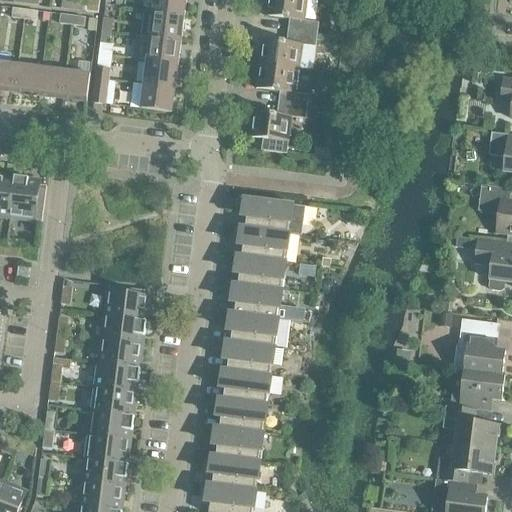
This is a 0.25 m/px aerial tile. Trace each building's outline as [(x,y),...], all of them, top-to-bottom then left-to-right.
[(62,10),(74,11),(75,2),(63,0),(62,10)] [(88,0),(88,4),(75,2),(74,11),(99,14),(100,0),(88,0)] [(185,18),(187,0),(155,0),(154,14),(185,18)] [(305,22),(307,0),(267,0),(266,17),(294,21),(293,33),(318,36),(319,24),(305,22)] [(13,19),(25,20),(26,11),(14,9),(13,19)] [(25,20),(37,22),(38,13),(26,11),(25,20)] [(182,42),(185,18),(154,14),(145,12),(142,37),(151,38),(182,42)] [(74,17),(61,16),(60,25),(73,26),(74,17)] [(85,28),(86,19),(74,17),(73,26),(85,28)] [(104,20),(103,31),(112,33),(114,21),(104,20)] [(110,46),(112,33),(103,31),(101,44),(110,46)] [(263,41),(259,65),(299,70),(302,46),(316,48),(318,36),(293,33),(291,44),(263,41)] [(179,66),(182,42),(151,38),(148,62),(179,66)] [(148,62),(145,85),(176,89),(179,66),(148,62)] [(0,91),(15,94),(19,67),(0,64),(0,91)] [(256,90),(285,93),(283,106),(308,109),(310,96),(295,94),(299,70),(259,65),(256,90)] [(43,70),(19,67),(15,94),(40,97),(43,70)] [(40,97),(63,100),(67,73),(43,70),(40,97)] [(111,71),(98,70),(97,79),(109,81),(111,71)] [(91,76),(67,73),(63,100),(88,103),(91,76)] [(106,105),(109,81),(97,79),(93,104),(106,105)] [(502,101),(511,102),(511,117),(511,120),(511,119),(511,81),(505,80),(502,101)] [(173,114),(176,89),(145,85),(142,110),(173,114)] [(288,155),(289,143),(292,118),(307,120),(308,109),(283,106),(282,117),(253,113),(250,138),(264,140),(262,152),(288,155)] [(511,136),(492,134),(489,157),(506,159),(504,173),(511,174),(511,136)] [(313,157),(324,159),(325,149),(314,147),(313,157)] [(0,217),(11,219),(16,179),(15,179),(0,177),(0,217)] [(15,178),(15,179),(16,179),(11,219),(42,223),(47,187),(40,186),(41,182),(29,181),(29,180),(15,178)] [(511,190),(482,187),(479,212),(500,215),(498,233),(511,235),(511,190)] [(247,229),(247,230),(289,235),(291,235),(302,236),(306,208),(294,207),(294,206),(246,200),(244,213),(249,214),(247,229)] [(289,235),(247,230),(247,229),(242,229),(240,241),(245,242),(243,258),(243,259),(285,264),(286,263),(287,253),(288,253),(291,235),(289,235)] [(456,249),(470,251),(471,240),(458,238),(456,249)] [(509,245),(479,241),(475,266),(492,268),(490,281),(491,281),(490,289),(492,291),(502,293),(504,290),(505,283),(511,284),(511,258),(507,258),(509,245)] [(23,250),(7,248),(6,258),(22,260),(23,250)] [(241,271),(239,286),(239,287),(282,292),(283,282),(285,282),(287,263),(286,263),(285,264),(243,259),(243,258),(238,257),(237,270),(241,271)] [(323,259),(322,268),(330,269),(331,261),(323,259)] [(31,269),(19,267),(18,279),(29,281),(31,269)] [(238,299),(236,315),(236,316),(278,321),(278,320),(279,310),(281,310),(283,292),(282,292),(239,287),(239,286),(235,286),(233,299),(238,299)] [(318,287),(317,294),(325,295),(326,288),(318,287)] [(64,288),(62,303),(71,304),(73,289),(64,288)] [(106,318),(146,323),(149,299),(145,299),(145,293),(110,289),(106,318)] [(441,312),(452,313),(453,304),(442,303),(441,312)] [(278,320),(278,321),(236,316),(236,315),(231,314),(229,327),(234,328),(232,344),(274,350),(274,349),(275,339),(277,339),(279,321),(278,320)] [(440,314),(439,328),(452,329),(454,316),(440,314)] [(146,323),(106,318),(103,342),(143,347),(144,337),(145,337),(147,323),(146,323)] [(60,320),(58,336),(67,337),(69,322),(60,320)] [(506,353),(489,351),(492,325),(464,321),(461,347),(458,347),(455,372),(465,373),(503,378),(503,377),(506,353)] [(65,353),(67,337),(58,336),(56,352),(65,353)] [(103,342),(100,366),(140,371),(140,370),(143,347),(103,342)] [(231,356),(228,372),(228,373),(270,378),(272,367),(273,368),(276,349),(274,349),(274,350),(232,344),(227,343),(226,356),(231,356)] [(54,368),(52,384),(61,385),(63,372),(63,370),(71,370),(72,362),(54,360),(54,362),(54,368)] [(100,366),(97,390),(137,395),(138,384),(139,384),(141,371),(140,370),(140,371),(100,366)] [(227,385),(225,401),(267,407),(267,406),(268,396),(270,396),(272,378),(270,378),(228,373),(228,372),(224,372),(222,384),(227,385)] [(503,377),(503,378),(465,373),(462,397),(453,396),(451,408),(474,411),(483,412),(485,400),(503,403),(506,377),(503,377)] [(61,385),(52,384),(50,399),(59,401),(61,385)] [(134,419),(134,418),(137,395),(97,390),(94,413),(134,419)] [(267,406),(267,407),(225,401),(220,400),(218,413),(223,413),(221,429),(221,430),(263,435),(264,424),(266,425),(268,406),(267,406)] [(472,423),(474,411),(451,408),(446,408),(444,429),(458,431),(456,447),(497,452),(500,427),(472,423)] [(94,413),(91,437),(131,442),(132,432),(133,432),(135,418),(134,418),(134,419),(94,413)] [(47,416),(46,431),(55,433),(57,417),(47,416)] [(263,435),(221,430),(221,429),(216,429),(215,441),(219,442),(217,458),(217,459),(259,464),(260,463),(261,453),(262,453),(265,435),(263,435)] [(53,448),(55,433),(46,431),(44,447),(53,448)] [(1,446),(16,452),(19,443),(4,437),(1,446)] [(91,437),(88,461),(128,466),(131,442),(91,437)] [(34,448),(19,443),(16,452),(31,457),(34,448)] [(437,481),(438,481),(464,485),(466,473),(494,477),(497,452),(456,447),(454,462),(440,460),(437,481)] [(216,471),(214,486),(214,487),(256,493),(256,492),(257,482),(259,482),(261,463),(260,463),(259,464),(217,459),(217,458),(213,457),(211,470),(216,471)] [(128,466),(88,461),(85,485),(124,490),(126,479),(127,480),(129,466),(128,466)] [(41,463),(39,479),(49,480),(51,465),(41,463)] [(47,496),(49,480),(39,479),(37,495),(47,496)] [(485,511),(488,500),(475,498),(477,486),(437,482),(432,511),(485,511)] [(19,511),(27,493),(3,485),(0,493),(0,511),(19,511)] [(121,511),(124,490),(85,485),(82,509),(107,511),(121,511)] [(256,492),(256,493),(214,487),(214,486),(209,486),(207,498),(212,499),(210,511),(253,511),(254,510),(255,510),(257,492),(256,492)] [(300,504),(308,500),(309,500),(305,494),(297,498),(300,504)]
